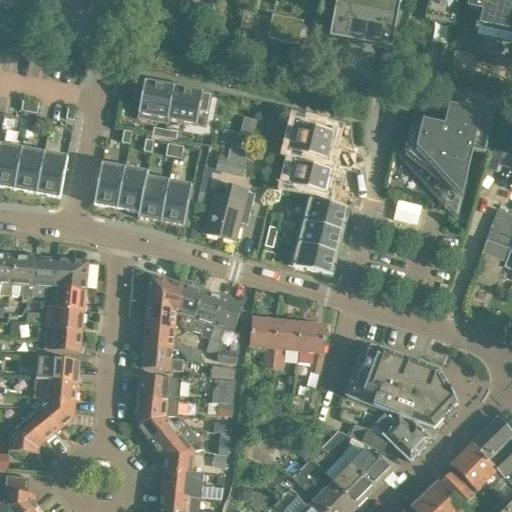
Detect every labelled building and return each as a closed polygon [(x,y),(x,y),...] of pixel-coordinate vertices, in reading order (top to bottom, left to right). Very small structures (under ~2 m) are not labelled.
[(336,0),(331,28),(332,32),(334,36),(340,39),(390,49),(399,0),(336,0)] [(428,0),(424,19),(453,26),(458,0),(428,0)] [(511,0),(458,0),(453,26),(457,27),(476,31),(474,37),(511,45),(511,0)] [(0,3),(0,15),(24,20),(26,8),(0,3)] [(267,40),(297,46),(299,38),(305,39),(308,28),(301,27),(302,22),(272,16),(267,40)] [(173,88),(144,83),(143,85),(135,84),(132,100),(140,102),(136,120),(166,126),(167,121),(173,88)] [(173,88),(167,121),(196,127),(198,113),(206,114),(210,95),(173,88)] [(401,115),(393,150),(440,199),(452,148),(484,155),(496,104),(451,93),(443,125),(401,115)] [(30,101),(22,100),(20,112),(28,113),(30,101)] [(36,115),(38,103),(30,101),(28,113),(36,115)] [(76,110),(68,108),(65,120),(73,122),(76,110)] [(297,125),(290,152),(297,154),(310,158),(308,167),(321,171),(324,161),(325,162),(332,134),(297,125)] [(151,136),(164,138),(165,129),(153,127),(151,136)] [(165,129),(164,138),(176,140),(178,132),(165,129)] [(253,139),(240,135),(223,131),(220,144),(249,151),(253,139)] [(131,134),(123,132),(120,144),(128,145),(131,134)] [(152,142),(144,141),(142,153),(150,154),(152,142)] [(167,145),(165,157),(172,158),(175,147),(167,145)] [(14,191),(21,150),(0,146),(0,188),(14,191)] [(175,147),(172,158),(180,160),(183,148),(175,147)] [(215,171),(242,178),(248,154),(221,147),(215,171)] [(36,195),(44,155),(21,150),(14,191),(36,195)] [(485,170),(495,173),(501,153),(491,150),(485,170)] [(297,154),(289,186),(326,195),(331,173),(321,171),(308,167),(310,158),(297,154)] [(59,199),(67,159),(44,155),(36,195),(59,199)] [(116,210),(124,170),(100,165),(93,206),(116,211),(116,210)] [(146,179),(147,174),(124,170),(116,210),(137,215),(137,219),(138,220),(146,179)] [(160,224),(168,183),(146,179),(138,220),(160,224)] [(183,229),(191,188),(168,183),(160,224),(183,229)] [(212,195),(202,235),(235,243),(239,225),(246,227),(254,196),(228,189),(226,199),(212,195)] [(278,203),(280,193),(272,191),(270,201),(278,203)] [(348,210),(304,199),(287,267),(332,278),(348,210)] [(505,265),(506,261),(509,255),(511,255),(511,216),(497,211),(481,256),(505,265)] [(272,249),(277,230),(269,228),(264,247),(272,249)] [(10,298),(11,286),(13,258),(0,257),(0,285),(1,285),(1,297),(10,298)] [(13,258),(11,286),(22,287),(21,299),(31,300),(32,288),(34,260),(13,258)] [(32,288),(31,300),(44,300),(45,289),(56,289),(56,286),(58,262),(34,260),(32,288)] [(58,262),(56,286),(85,288),(87,264),(58,262)] [(150,277),(147,307),(175,310),(174,315),(177,316),(180,287),(150,277)] [(182,287),(180,287),(177,316),(180,317),(184,332),(190,334),(191,332),(203,294),(190,290),(193,282),(184,279),(182,287)] [(94,280),(93,290),(102,291),(103,281),(94,280)] [(56,289),(54,309),(82,312),(85,288),(56,286),(56,289)] [(92,291),(92,302),(101,302),(102,292),(92,291)] [(222,300),(203,294),(191,332),(200,335),(199,337),(209,340),(222,300)] [(209,340),(205,352),(215,355),(223,331),(232,333),(241,306),(222,300),(209,340)] [(147,307),(145,328),(172,331),(174,315),(175,310),(147,307)] [(47,309),(45,330),(52,330),(80,334),(82,312),(54,309),(47,309)] [(488,312),(484,323),(498,327),(501,316),(488,312)] [(24,325),(40,326),(41,315),(28,314),(24,325)] [(262,370),(271,371),(276,323),(252,321),(249,349),(267,351),(266,356),(264,356),(262,370)] [(10,323),(10,335),(19,335),(19,323),(10,323)] [(280,352),(298,354),(300,326),(276,323),(271,371),(280,372),(281,357),(279,357),(280,352)] [(300,326),(298,354),(314,356),(313,360),(312,360),(308,374),(318,376),(323,356),(322,356),(325,328),(300,326)] [(145,328),(143,348),(170,352),(178,353),(185,361),(197,365),(201,353),(179,346),(179,341),(172,340),(172,331),(145,328)] [(80,334),(52,330),(45,330),(43,351),(78,355),(80,334)] [(363,346),(344,398),(387,414),(435,431),(458,407),(458,405),(463,403),(446,371),(440,375),(363,346)] [(170,352),(143,348),(141,370),(180,374),(181,362),(169,361),(170,352)] [(216,363),(226,365),(228,354),(218,352),(216,363)] [(228,354),(226,365),(235,366),(237,355),(228,354)] [(36,359),(34,381),(75,385),(77,363),(36,359)] [(217,380),(217,383),(234,385),(234,382),(233,382),(235,371),(211,367),(209,380),(217,380)] [(140,378),(138,398),(177,402),(179,382),(140,378)] [(34,381),(32,399),(45,404),(73,406),(75,385),(34,381)] [(234,385),(217,383),(216,390),(213,390),(213,403),(233,403),(234,385)] [(138,398),(136,419),(152,421),(155,425),(164,419),(176,419),(177,402),(138,398)] [(282,403),(272,402),(271,412),(281,413),(282,403)] [(45,406),(34,415),(42,424),(49,419),(59,430),(72,420),(73,406),(45,404),(45,406)] [(219,404),(218,416),(231,417),(232,405),(219,404)] [(14,422),(19,427),(27,436),(34,431),(43,443),(59,430),(49,419),(42,424),(34,415),(30,409),(14,422)] [(353,427),(348,438),(368,448),(382,455),(388,442),(409,464),(431,441),(431,440),(438,432),(435,431),(387,414),(385,418),(383,416),(372,428),(372,427),(366,432),(353,427)] [(136,419),(135,426),(148,442),(157,435),(165,444),(178,435),(187,429),(180,420),(171,427),(164,419),(155,425),(152,421),(136,419)] [(214,421),(214,431),(230,432),(231,422),(214,421)] [(14,422),(3,431),(9,438),(8,452),(37,455),(38,447),(43,443),(34,431),(27,436),(19,427),(14,422)] [(471,446),(503,479),(511,471),(511,438),(511,437),(511,436),(500,423),(493,423),(470,445),(471,446)] [(309,435),(317,443),(330,430),(320,424),(309,435)] [(157,435),(148,442),(160,458),(173,447),(181,457),(193,454),(201,452),(199,442),(187,429),(178,435),(165,444),(157,435)] [(221,432),(219,454),(228,455),(230,433),(221,432)] [(338,433),(321,449),(343,460),(373,491),(395,469),(365,453),(368,448),(348,438),(338,433)] [(293,451),(301,458),(314,445),(306,437),(293,451)] [(487,487),(499,500),(508,508),(511,503),(511,489),(503,479),(471,446),(458,459),(484,485),(487,487)] [(164,462),(163,472),(191,475),(193,454),(181,457),(173,447),(160,458),(164,462)] [(321,449),(304,467),(307,469),(311,466),(356,509),(373,491),(343,460),(321,449)] [(214,454),(213,468),(225,469),(226,455),(214,454)] [(475,493),(484,485),(458,459),(450,467),(475,493)] [(291,480),(314,502),(322,511),(352,511),(356,509),(311,466),(307,469),(304,467),(291,480)] [(285,477),(276,471),(265,485),(274,492),(285,477)] [(163,472),(161,491),(178,493),(178,497),(200,499),(220,501),(221,492),(201,490),(202,476),(191,475),(163,472)] [(451,473),(412,510),(413,511),(461,511),(460,510),(467,505),(473,511),(475,509),(477,511),(494,511),(490,508),(484,501),(480,504),(451,473)] [(176,511),(227,511),(228,505),(226,503),(222,511),(204,511),(199,511),(200,499),(178,497),(178,493),(161,491),(159,510),(177,511),(176,511)] [(249,505),(258,511),(269,498),(260,491),(249,505)] [(289,491),(270,509),(272,511),(322,511),(314,502),(307,509),(289,491)] [(0,505),(0,511),(30,511),(36,508),(33,504),(33,496),(4,493),(3,506),(0,505)] [(490,508),(494,511),(503,511),(508,508),(499,500),(490,508)] [(511,511),(511,503),(508,508),(503,511),(511,511)]
